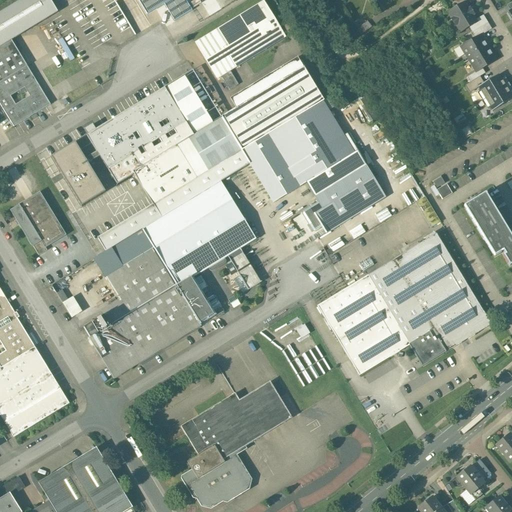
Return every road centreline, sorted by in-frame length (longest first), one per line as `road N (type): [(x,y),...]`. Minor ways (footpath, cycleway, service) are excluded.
road 1 (unclassified): [(101,410),(324,275)]
road 2 (unclassified): [(0,161),(171,56)]
road 3 (unclassified): [(0,241),(101,410)]
road 4 (secondary): [(357,511),(460,427)]
